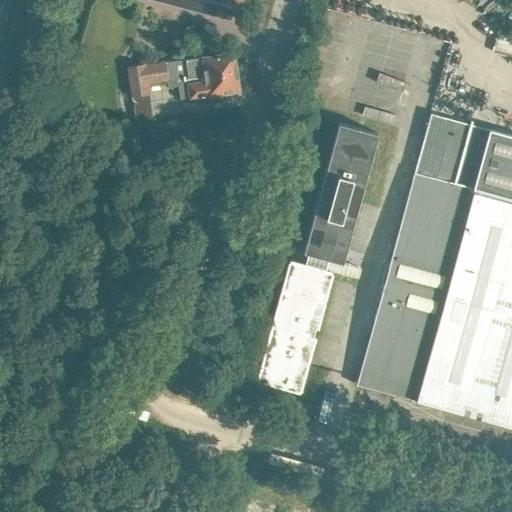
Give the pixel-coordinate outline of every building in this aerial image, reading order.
[(181,0),(219,10),(221,0),(181,0)] [(239,90),(234,52),(128,67),(131,93),(149,91),(148,82),(167,79),(168,87),(178,85),(180,99),(239,90)] [(511,426),(511,135),(471,124),(472,120),(470,120),(469,123),(430,113),(356,384),(511,426)] [(115,121),(103,122),(104,134),(116,132),(115,121)] [(191,144),(188,121),(149,126),(152,150),(191,144)] [(342,262),(377,133),(338,122),(303,251),(308,252),(305,264),(290,260),(257,380),(299,391),(332,271),(326,269),(329,258),(342,262)] [(293,415),(295,405),(285,403),(283,413),(293,415)]
